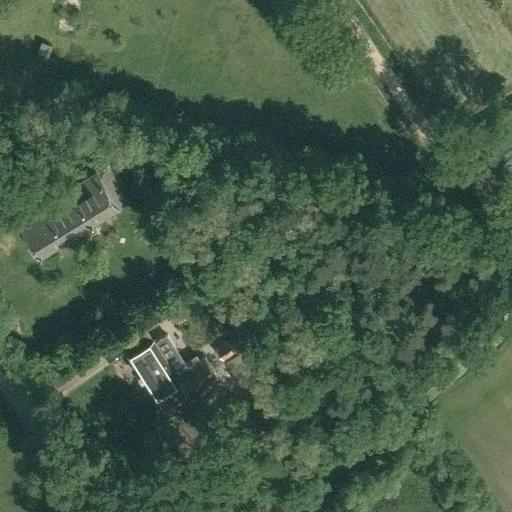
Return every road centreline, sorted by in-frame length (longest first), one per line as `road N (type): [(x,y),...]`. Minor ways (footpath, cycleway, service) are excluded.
road 1 (residential): [(511,306),(257,511)]
road 2 (residential): [(511,197),(460,170),(426,136),(332,0)]
road 3 (unclassified): [(91,511),(0,370)]
